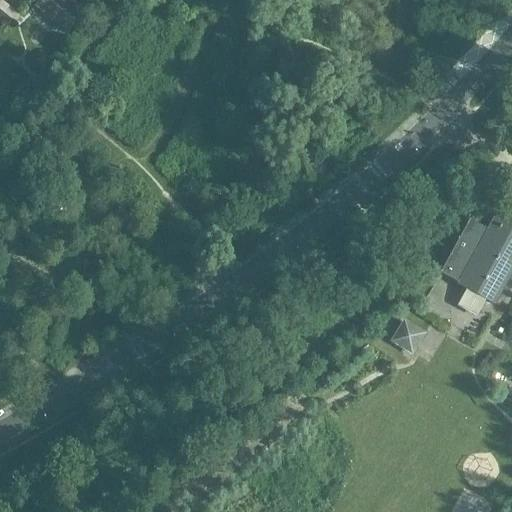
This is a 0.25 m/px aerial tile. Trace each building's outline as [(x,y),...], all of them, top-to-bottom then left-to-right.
[(0,0),(0,10),(8,0),(0,0)] [(40,0),(37,6),(68,30),(82,12),(67,0),(40,0)] [(11,95),(21,103),(34,87),(24,79),(11,95)] [(495,305),(511,273),(511,226),(495,217),(488,230),(469,220),(440,273),(458,284),(458,285),(495,305)] [(426,333),(403,319),(389,341),(412,355),(426,333)]
